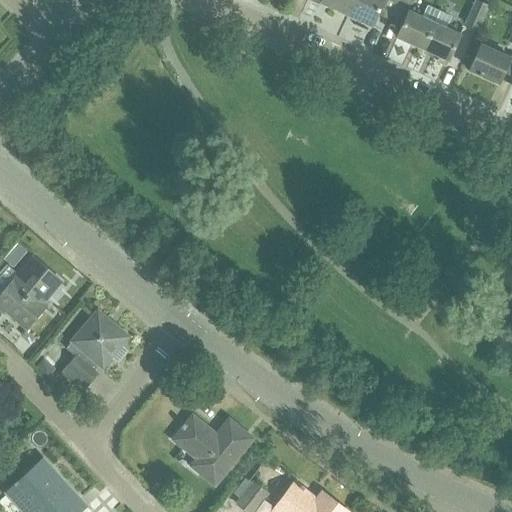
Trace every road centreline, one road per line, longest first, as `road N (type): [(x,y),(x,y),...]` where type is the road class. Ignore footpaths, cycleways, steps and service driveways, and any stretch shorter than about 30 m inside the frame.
road 1 (tertiary): [(493,511),(359,449),(182,323)]
road 2 (residential): [(511,139),(200,0)]
road 3 (tertiary): [(182,323),(0,178)]
road 4 (residential): [(90,449),(182,323)]
road 5 (residential): [(90,449),(0,365)]
